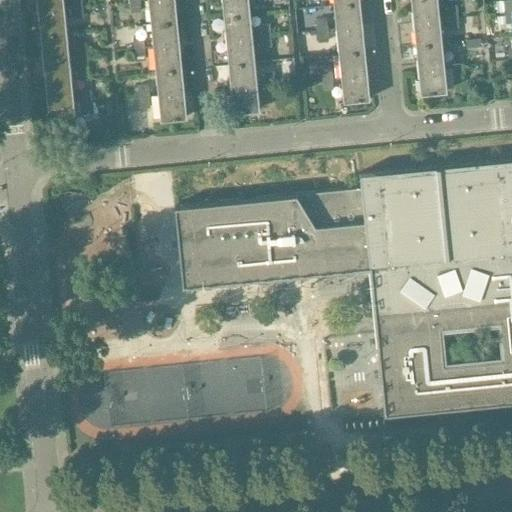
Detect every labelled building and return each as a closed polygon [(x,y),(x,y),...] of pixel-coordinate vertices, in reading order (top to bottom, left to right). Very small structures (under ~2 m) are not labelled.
[(62,0),(36,0),(37,10),(63,8),(62,0)] [(139,0),(129,1),(130,12),(139,11),(139,0)] [(173,0),(147,0),(150,23),(176,20),(173,0)] [(247,0),(221,0),(223,16),(249,13),(247,0)] [(436,0),(410,0),(412,20),(438,17),(436,0)] [(511,0),(505,0),(503,0),(503,2),(504,10),(511,9),(511,0)] [(359,2),(333,4),(335,28),(361,26),(359,2)] [(503,2),(496,3),(496,11),(504,10),(503,2)] [(446,6),(446,16),(456,15),(455,5),(446,6)] [(81,6),(71,7),(73,18),(82,17),(81,6)] [(63,8),(37,10),(40,34),(65,32),(63,8)] [(249,13),(223,16),(225,39),(251,37),(249,13)] [(456,15),(446,16),(446,17),(448,28),(457,28),(456,15)] [(505,15),(497,16),(498,24),(505,23),(505,15)] [(438,17),(412,20),(415,44),(440,41),(438,17)] [(325,18),(316,19),(317,30),(327,29),(325,18)] [(176,20),(150,23),(152,47),(178,44),(176,20)] [(259,24),(259,36),(269,35),(268,24),(259,24)] [(361,26),(335,28),(338,52),(363,50),(361,26)] [(327,29),(317,30),(318,42),(327,41),(327,29)] [(65,32),(40,34),(42,58),(68,56),(65,32)] [(269,35),(259,36),(261,47),(270,46),(269,35)] [(142,37),(133,37),(134,49),(144,48),(142,37)] [(251,37),(225,39),(228,63),(253,61),(251,37)] [(479,38),(465,40),(466,47),(480,46),(479,38)] [(440,41),(415,44),(417,68),(443,65),(440,41)] [(76,43),(76,55),(86,54),(85,42),(76,43)] [(178,44),(152,47),(155,71),(180,68),(178,44)] [(144,48),(134,49),(135,60),(144,59),(144,48)] [(363,50),(338,52),(340,76),(366,73),(363,50)] [(86,54),(76,55),(78,66),(87,65),(86,54)] [(68,56),(42,58),(44,83),(70,80),(68,56)] [(253,61),(228,63),(230,87),(256,85),(253,61)] [(461,64),(451,65),(453,76),(462,75),(461,64)] [(443,65),(417,68),(419,93),(445,91),(443,65)] [(330,66),(321,67),(322,78),(332,77),(330,66)] [(180,68),(155,71),(157,95),(183,92),(180,68)] [(264,72),(264,84),(274,83),(273,71),(264,72)] [(366,73),(340,76),(342,101),(368,98),(366,73)] [(332,77),(322,78),(323,89),(332,89),(332,77)] [(70,80),(44,83),(47,106),(73,103),(70,80)] [(274,83),(264,84),(266,95),(275,94),(274,83)] [(147,84),(138,85),(139,97),(149,95),(147,84)] [(256,85),(230,87),(232,112),(258,109),(256,85)] [(81,91),(81,102),(91,101),(90,90),(81,91)] [(183,92),(157,95),(159,119),(185,117),(183,92)] [(149,95),(139,97),(140,108),(149,107),(149,95)] [(91,101),(81,102),(83,114),(92,113),(91,101)] [(73,103),(47,106),(49,130),(75,128),(73,103)] [(368,266),(383,413),(511,399),(511,156),(358,172),(360,186),(173,205),(182,285),(368,266)]
